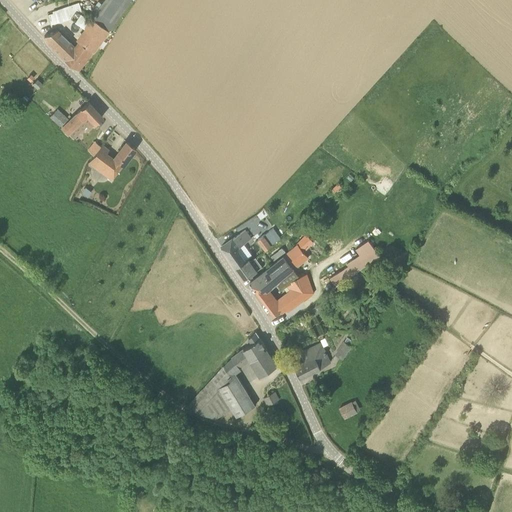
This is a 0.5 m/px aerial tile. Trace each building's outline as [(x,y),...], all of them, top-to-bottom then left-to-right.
[(103,0),(102,0),(99,0),(92,11),(84,5),(81,9),(79,3),(52,11),(53,13),(48,14),(50,24),(62,20),(70,18),(88,30),(79,42),(75,47),(74,47),(58,31),(53,32),(44,36),(53,48),(66,60),(65,60),(79,70),(131,0),(103,0)] [(41,84),(40,83),(36,79),(33,83),(38,88),(41,84)] [(88,102),(69,120),(58,108),(54,112),(49,117),(72,138),(91,120),(94,124),(102,116),(88,102)] [(123,165),(135,148),(126,141),(113,159),(105,153),(108,149),(102,144),(88,162),(111,179),(122,164),(123,165)] [(338,183),(331,190),(333,193),(341,186),(338,183)] [(222,246),(238,269),(248,262),(237,248),(255,235),(249,226),(222,246)] [(263,234),(257,239),(265,250),(271,245),(272,245),(279,237),(274,229),(264,235),(263,234)] [(286,247),(279,237),(272,245),(271,245),(265,250),(274,262),(283,255),(285,254),(282,250),(286,247)] [(302,250),(297,244),(285,254),(283,255),(293,267),(294,268),(307,257),(302,250)] [(277,280),(293,267),(283,255),(274,262),(272,264),(250,282),(260,293),(261,295),(265,301),(275,314),(285,307),(288,311),(314,292),(307,273),(299,276),(286,284),(292,292),(278,302),(267,288),(277,280)] [(250,260),(248,262),(238,269),(245,279),(257,270),(262,267),(255,257),(250,260)] [(363,268),(355,257),(346,263),(348,265),(330,277),(336,286),(348,278),(357,272),(363,268)] [(360,277),(357,272),(348,278),(352,282),(360,277)] [(325,309),(322,303),(312,309),(315,314),(325,309)] [(261,375),(277,365),(267,348),(256,331),(249,338),(252,343),(239,352),(232,357),(225,366),(188,406),(216,418),(232,407),(237,416),(255,404),(239,379),(235,373),(241,369),(239,366),(252,358),(256,364),(254,365),(261,375)] [(344,341),(335,354),(342,359),(351,346),(350,346),(353,341),(347,337),(344,342),(344,341)] [(330,361),(326,354),(327,353),(326,351),(325,352),(321,343),(301,353),(305,361),(295,366),(300,376),(330,361)] [(266,396),(270,404),(279,399),(275,391),(266,396)] [(357,410),(352,401),(340,407),(345,417),(357,410)]
